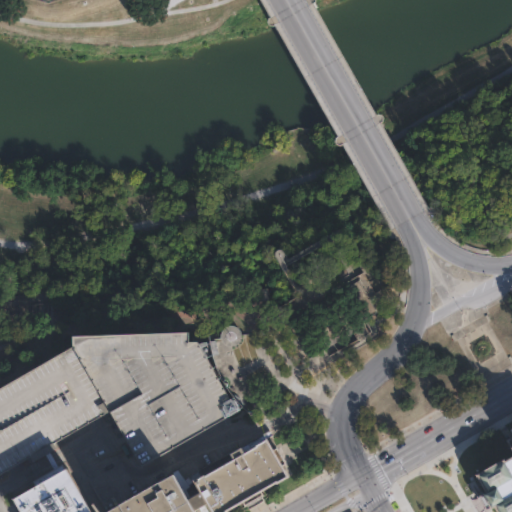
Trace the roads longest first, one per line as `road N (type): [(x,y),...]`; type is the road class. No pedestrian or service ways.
road 1 (primary): [(408,217),(286,0)]
road 2 (primary): [(409,221),(419,293),(397,352)]
